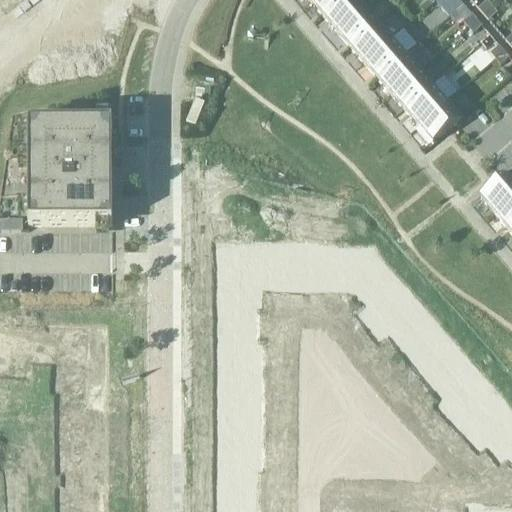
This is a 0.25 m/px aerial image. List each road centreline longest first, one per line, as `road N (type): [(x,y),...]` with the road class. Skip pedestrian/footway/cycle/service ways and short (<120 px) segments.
road 1 (residential): [(162,218),(165,77),(180,11)]
road 2 (residential): [(163,511),(162,310)]
road 3 (unknown): [(355,500),(163,506)]
road 4 (residential): [(162,218),(336,219)]
road 5 (residential): [(0,307),(162,310)]
